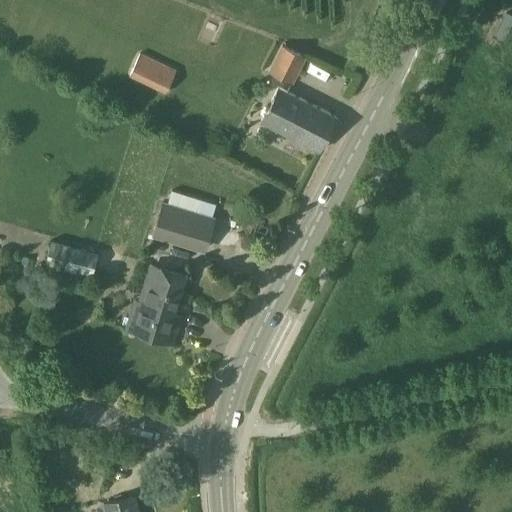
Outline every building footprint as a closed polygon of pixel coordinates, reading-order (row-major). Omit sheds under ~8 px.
[(268,72),(293,84),(306,57),(281,44),(268,72)] [(129,75),(165,93),(176,70),(140,52),(129,75)] [(261,121),(319,150),(336,116),(278,87),(261,121)] [(151,235),(205,251),(215,216),(162,200),(151,235)] [(97,255),(51,243),(45,267),(90,279),(97,255)] [(151,265),(142,295),(159,300),(162,291),(177,296),(184,275),(151,265)] [(159,300),(142,295),(131,329),(164,339),(177,296),(162,291),(159,300)] [(39,469),(49,467),(47,457),(37,459),(39,469)] [(137,511),(134,495),(103,502),(105,511),(137,511)] [(40,500),(42,511),(59,511),(56,496),(40,500)]
